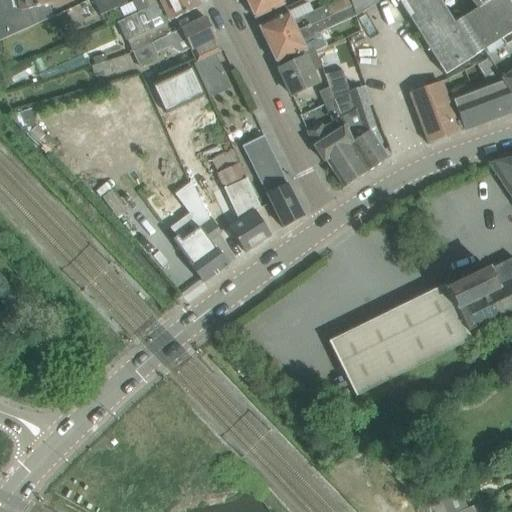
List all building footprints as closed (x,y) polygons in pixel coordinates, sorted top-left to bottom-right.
[(8,0),(11,13),(0,15),(0,41),(46,20),(46,19),(43,6),(53,4),(51,0),(8,0)] [(125,0),(94,0),(93,1),(100,15),(127,3),(125,0)] [(133,0),(139,11),(141,10),(162,0),(133,0)] [(169,21),(200,7),(196,0),(162,0),(141,10),(147,22),(166,13),(169,21)] [(281,0),(245,0),(249,6),(249,11),(253,14),(254,18),(284,4),(281,0)] [(337,13),(351,6),(348,0),(338,0),(292,22),(287,12),(276,17),(258,26),(260,29),(259,31),(261,36),(263,36),(267,45),(337,13)] [(474,57),(474,56),(482,51),(511,32),(511,7),(507,0),(348,0),(351,6),(354,17),(356,16),(357,17),(384,0),(397,0),(445,75),(474,57)] [(301,42),(354,17),(351,6),(337,13),(267,45),(272,54),(271,56),(273,61),(275,61),(277,65),(305,51),(301,42)] [(213,29),(210,28),(205,17),(170,34),(132,52),(139,67),(157,58),(155,55),(170,47),(173,51),(177,54),(181,55),(190,51),(195,63),(220,51),(214,40),(215,39),(214,36),(215,33),(213,29)] [(132,52),(170,34),(164,23),(127,41),(132,52)] [(498,77),(511,68),(511,32),(482,51),(495,72),(498,77)] [(291,96),(309,87),(317,84),(311,72),(322,68),(314,52),(279,69),(291,96)] [(186,65),(150,81),(165,114),(201,97),(186,65)] [(511,68),(498,77),(511,97),(511,68)] [(342,70),(325,75),(329,87),(335,100),(340,113),(347,130),(352,142),(350,143),(368,171),(388,158),(370,131),(375,128),(367,106),(355,110),(346,82),(342,70)] [(205,94),(226,86),(221,71),(199,79),(205,94)] [(511,111),(511,97),(498,77),(495,72),(484,77),(482,74),(461,86),(457,74),(440,83),(410,94),(428,144),(464,130),(511,111)] [(328,87),(318,92),(324,105),(335,100),(329,87),(328,87)] [(321,125),(307,132),(314,147),(324,162),(325,161),(343,188),(368,171),(350,143),(352,142),(347,130),(340,113),(335,100),(324,105),(332,122),(335,121),(340,130),(336,132),(334,129),(325,134),(321,125)] [(273,210),(282,227),(283,228),(303,216),(281,171),(264,136),(243,146),(259,183),(273,210)] [(511,200),(511,158),(488,164),(511,200)] [(218,174),(217,175),(229,199),(228,200),(239,222),(230,228),(234,235),(244,252),(270,236),(255,212),(260,208),(252,190),(239,164),(218,174)] [(161,173),(171,192),(184,186),(174,166),(161,173)] [(194,218),(204,211),(193,189),(180,199),(194,218)] [(142,243),(153,233),(136,214),(125,224),(142,243)] [(177,236),(172,239),(189,262),(204,282),(227,265),(209,241),(220,233),(209,219),(180,241),(177,236)] [(467,332),(511,310),(511,257),(446,290),(444,285),(329,342),(357,398),(386,383),(471,340),(467,332)] [(431,511),(459,511),(466,509),(460,494),(428,508),(431,511)]
